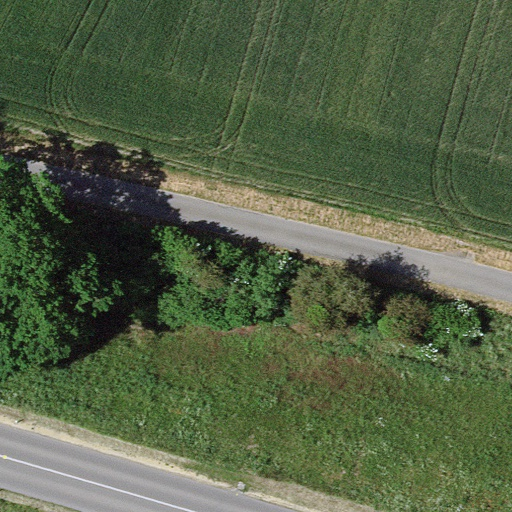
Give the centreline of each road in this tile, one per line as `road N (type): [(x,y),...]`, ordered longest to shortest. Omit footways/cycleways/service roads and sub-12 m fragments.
road 1 (unclassified): [(511,287),(0,172)]
road 2 (secondary): [(0,456),(191,511)]
